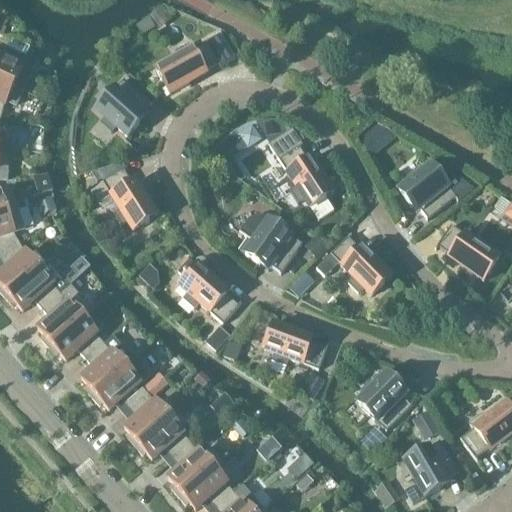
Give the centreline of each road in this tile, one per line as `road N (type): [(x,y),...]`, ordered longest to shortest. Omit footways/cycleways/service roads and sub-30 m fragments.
road 1 (residential): [(511,373),(433,370),(351,343),(269,305),(191,240),(171,191),(175,144),(194,113),(232,96),(268,96),(313,120),(335,143),(434,290)]
road 2 (residential): [(128,511),(0,365)]
